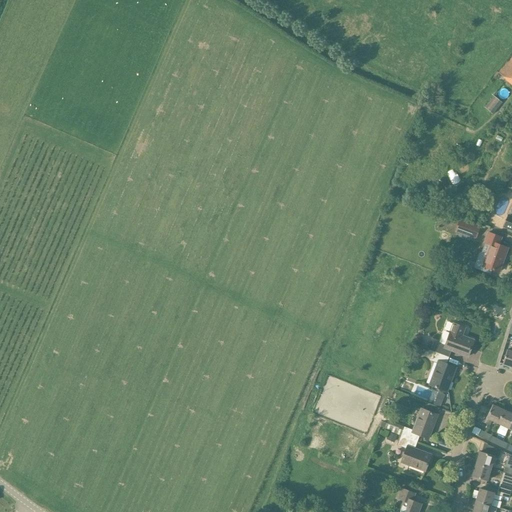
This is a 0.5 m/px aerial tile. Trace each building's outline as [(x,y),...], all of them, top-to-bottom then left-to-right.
[(511,84),(511,57),(498,73),(511,84)] [(493,96),(484,107),(493,114),(502,102),(493,96)] [(503,226),(511,230),(511,216),(508,215),(503,226)] [(479,227),(460,220),(456,231),(475,238),(479,227)] [(491,245),(487,254),(482,252),(479,253),(474,268),(482,271),(484,266),(499,272),(508,248),(499,245),(502,237),(488,232),(485,243),(491,245)] [(436,342),(433,351),(449,357),(451,350),(468,356),(474,340),(462,336),(465,327),(454,323),(450,331),(445,345),(436,342)] [(511,350),(508,349),(503,363),(511,366),(511,350)] [(455,367),(446,364),(449,357),(433,351),(429,360),(438,363),(430,385),(446,391),(455,367)] [(440,407),(445,395),(438,392),(434,405),(440,407)] [(482,406),(477,419),(489,425),(492,420),(498,423),(504,409),(493,404),(491,410),(482,406)] [(428,438),(437,414),(422,408),(413,430),(388,420),(384,429),(401,436),(401,435),(417,442),(420,435),(428,438)] [(511,413),(504,409),(498,423),(509,428),(511,422),(511,413)] [(481,430),(478,436),(489,441),(492,435),(481,430)] [(431,454),(414,448),(417,442),(401,435),(401,436),(397,444),(407,448),(401,461),(425,470),(431,454)] [(492,435),(489,441),(500,446),(503,441),(492,435)] [(511,445),(503,441),(500,446),(511,452),(511,449),(511,445)] [(476,464),(491,468),(495,456),(480,451),(476,464)] [(491,468),(476,464),(473,475),(487,480),(491,468)] [(501,478),(511,481),(511,475),(503,473),(501,478)] [(500,484),(511,487),(511,481),(501,478),(500,484)] [(498,489),(511,493),(511,488),(511,487),(500,484),(498,489)] [(417,511),(421,504),(412,500),(414,493),(401,488),(398,498),(404,500),(399,511),(417,511)] [(493,499),(495,493),(480,488),(476,501),(491,505),(491,506),(491,505),(499,508),(501,502),(493,499)] [(498,489),(497,495),(504,497),(509,498),(511,493),(498,489)] [(488,511),(491,506),(491,505),(476,501),(472,511),(488,511)]
